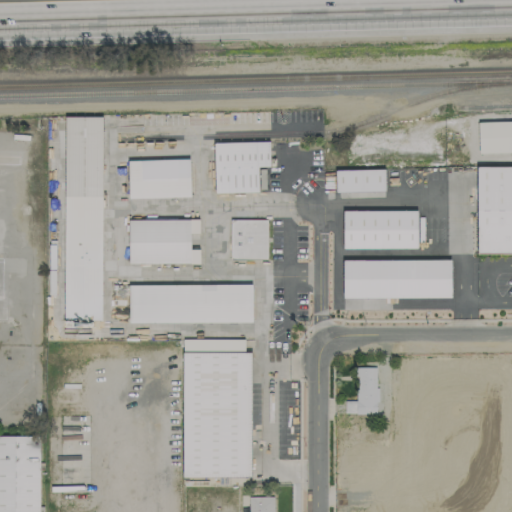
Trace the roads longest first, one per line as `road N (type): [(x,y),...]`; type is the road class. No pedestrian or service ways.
road 1 (motorway): [(0,14),(511,0)]
road 2 (residential): [(322,336),(511,334)]
road 3 (tertiary): [(322,336),(321,511)]
